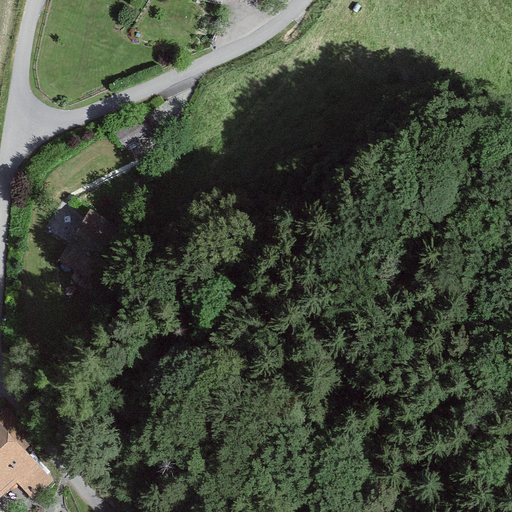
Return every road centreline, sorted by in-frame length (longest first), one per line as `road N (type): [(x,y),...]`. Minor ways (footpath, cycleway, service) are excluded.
road 1 (residential): [(35,0),(15,90),(0,249)]
road 2 (residential): [(0,397),(102,511)]
